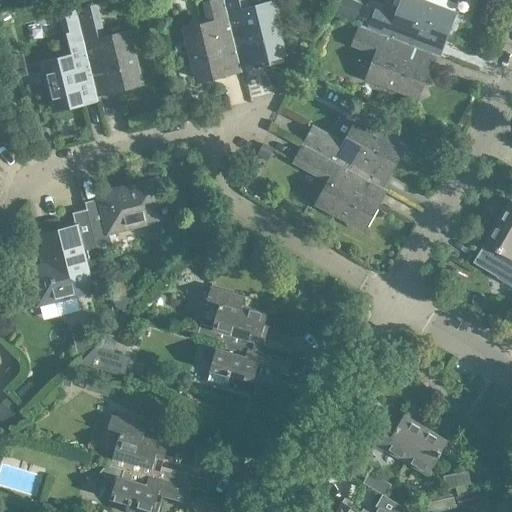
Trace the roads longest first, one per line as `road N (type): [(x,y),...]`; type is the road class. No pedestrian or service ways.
road 1 (unclassified): [(0,226),(6,206),(38,170),(160,129),(190,129),(208,143),(222,183),(251,214),(398,297)]
road 2 (unclassified): [(398,297),(511,65)]
road 3 (residential): [(265,511),(398,297)]
road 4 (unclassified): [(503,355),(440,328),(398,297)]
